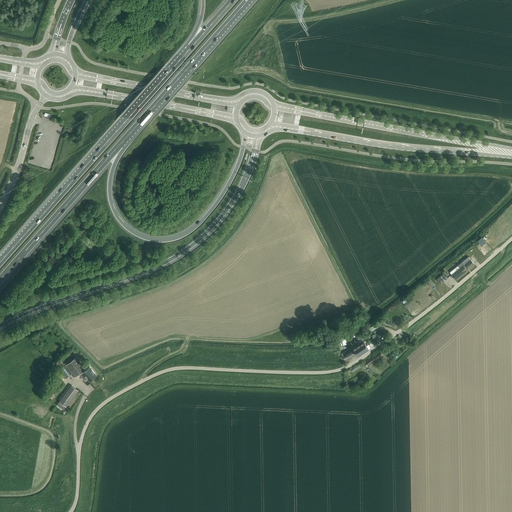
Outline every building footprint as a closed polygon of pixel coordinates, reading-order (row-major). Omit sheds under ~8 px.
[(169,94),(163,101),(166,103),(172,96),(169,94)] [(491,252),(496,248),(487,237),(482,242),(491,252)] [(469,268),(474,263),(470,258),(464,264),(462,261),(458,265),(459,267),(451,274),(455,279),(467,269),(466,269),(468,267),(469,268)] [(440,283),(448,277),(444,272),(437,279),(440,283)] [(358,343),(355,340),(350,343),(351,346),(340,353),(342,356),(345,360),(356,353),(357,356),(368,349),(363,340),(358,343)] [(385,351),(383,348),(364,361),(367,366),(386,352),(385,351)] [(80,373),(85,368),(76,357),(66,364),(76,376),(80,373)] [(65,377),(71,373),(65,365),(59,369),(65,377)] [(80,373),(83,378),(86,376),(89,380),(96,374),(89,366),(85,368),(80,373)] [(66,406),(78,390),(71,385),(59,401),(66,406)]
